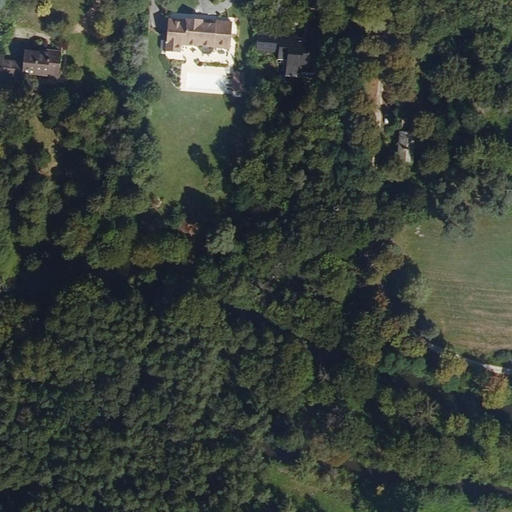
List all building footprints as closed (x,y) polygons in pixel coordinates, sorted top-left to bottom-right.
[(287,34),(289,21),(273,18),(268,49),(285,52),(287,34)] [(330,82),(337,33),(323,31),(324,22),(317,21),(314,42),(310,41),(312,30),(303,29),(301,36),(287,34),(285,52),(290,53),(288,65),(298,66),(296,78),(330,82)] [(430,35),(432,24),(421,23),(419,34),(430,35)] [(189,61),(193,28),(183,27),(180,47),(179,57),(178,60),(189,61)] [(243,60),(247,33),(230,31),(230,35),(217,33),(217,30),(201,28),(201,29),(193,28),(189,61),(193,62),(194,53),(213,56),(213,60),(216,64),(223,65),(227,62),(227,58),(243,60)] [(428,49),(429,39),(419,38),(418,48),(428,49)] [(70,78),(73,55),(58,53),(58,48),(51,48),(49,56),(36,54),(35,64),(16,61),(16,53),(11,53),(10,57),(8,72),(8,75),(27,77),(27,73),(38,74),(70,78)] [(0,71),(8,72),(10,57),(0,56),(0,71)] [(245,92),(244,71),(232,71),(233,92),(245,92)] [(418,92),(420,74),(414,73),(412,91),(418,92)] [(253,105),(256,85),(247,84),(244,104),(253,105)] [(415,138),(417,121),(408,120),(406,137),(415,138)] [(418,167),(421,138),(415,138),(406,137),(402,164),(418,167)]
